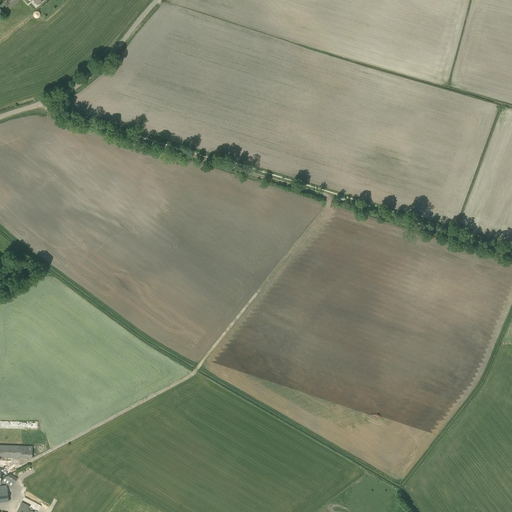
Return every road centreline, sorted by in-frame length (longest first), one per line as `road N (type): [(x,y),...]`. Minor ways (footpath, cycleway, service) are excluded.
road 1 (track): [(27,461),(194,371),(268,282)]
road 2 (track): [(41,103),(330,200)]
road 3 (unclassified): [(0,117),(82,81),(157,0)]
road 4 (track): [(511,255),(330,200)]
